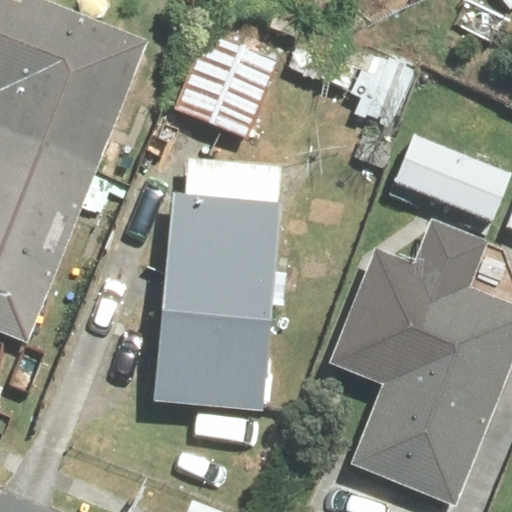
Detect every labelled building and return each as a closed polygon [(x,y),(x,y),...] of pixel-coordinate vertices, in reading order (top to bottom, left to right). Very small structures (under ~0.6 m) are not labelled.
[(147,45),(30,0),(0,0),(0,338),(27,350),(147,45)] [(280,65),(205,34),(171,113),(247,145),(280,65)] [(434,91),(438,173),(491,171),(487,88),(434,91)] [(168,201),(149,410),(258,420),(277,211),(168,201)] [(377,394),(346,471),(449,511),(451,511),(511,359),(511,308),(467,291),(484,248),(426,225),(409,268),(373,253),(325,373),(377,394)]
